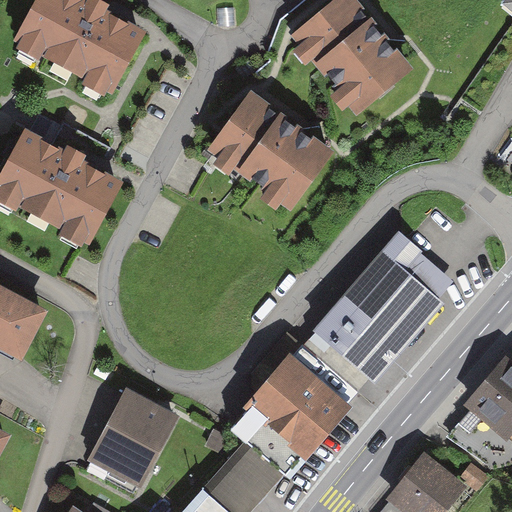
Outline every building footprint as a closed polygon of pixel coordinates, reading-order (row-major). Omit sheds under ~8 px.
[(140,31),(82,0),(39,0),(18,39),(109,88),(140,31)] [(410,67),(354,0),(337,0),(295,35),(357,110),(410,67)] [(333,147),(255,90),(212,147),(290,205),(333,147)] [(117,182),(25,133),(0,179),(0,190),(87,237),(117,182)] [(418,251),(403,238),(322,331),(374,376),(439,301),(402,270),(418,251)] [(45,310),(0,286),(0,342),(22,354),(45,310)] [(253,408),(236,427),(250,441),(208,488),(234,511),(251,511),(345,406),(292,359),(250,406),(253,408)] [(511,426),(511,364),(509,361),(471,404),(505,434),(511,426)] [(173,418),(126,394),(93,458),(140,482),(173,418)] [(440,511),(462,485),(425,456),(392,499),(409,511),(440,511)] [(234,511),(208,488),(185,511),(234,511)]
